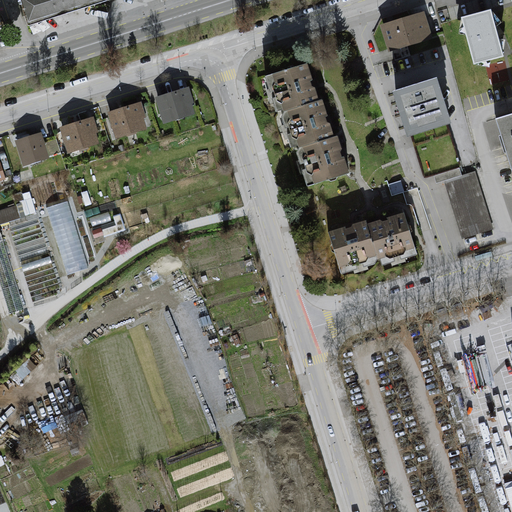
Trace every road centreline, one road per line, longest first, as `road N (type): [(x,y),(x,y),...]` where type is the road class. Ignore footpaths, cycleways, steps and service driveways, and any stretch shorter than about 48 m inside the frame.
road 1 (residential): [(212,61),(224,77),(303,331)]
road 2 (primary): [(228,0),(0,73)]
road 3 (residential): [(0,121),(188,60),(212,61)]
road 4 (residential): [(303,331),(511,266)]
road 5 (residential): [(303,331),(360,511)]
road 6 (residential): [(212,61),(223,49),(379,0)]
